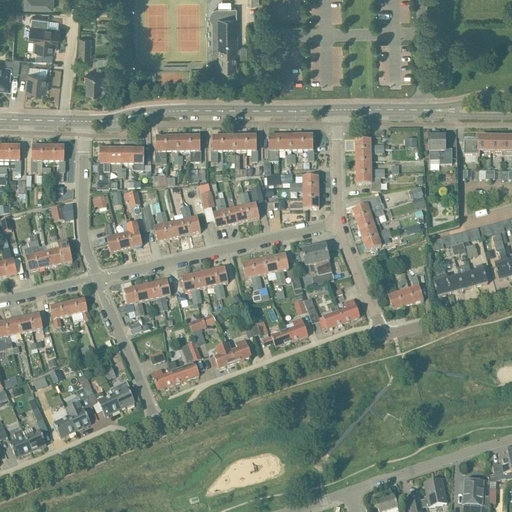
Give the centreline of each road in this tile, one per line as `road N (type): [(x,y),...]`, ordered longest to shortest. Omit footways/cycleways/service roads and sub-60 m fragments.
road 1 (tertiary): [(83,121),(155,111),(335,110)]
road 2 (residential): [(96,279),(336,222)]
road 3 (residential): [(156,426),(382,337)]
road 4 (residential): [(350,491),(511,440)]
road 5 (residential): [(0,490),(156,426)]
road 6 (residential): [(96,279),(82,234),(83,121)]
road 7 (residential): [(156,426),(96,279)]
road 8 (residential): [(382,337),(511,299)]
road 9 (residential): [(382,337),(336,222)]
road 10 (residential): [(65,121),(78,0)]
